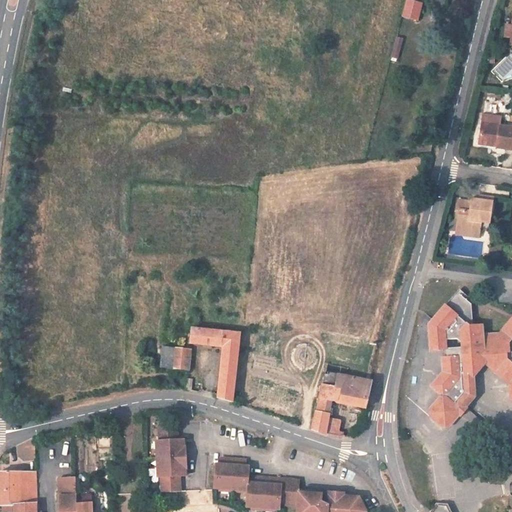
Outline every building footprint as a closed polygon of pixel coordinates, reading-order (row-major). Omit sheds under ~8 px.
[(425,3),(413,0),(409,0),(404,16),(420,21),(425,3)] [(398,60),(402,37),(395,36),(391,58),(398,60)] [(500,140),(500,144),(511,145),(511,124),(486,121),(483,137),(500,140)] [(463,207),(462,216),(459,228),(483,231),(484,226),(485,218),(493,219),(497,194),(482,192),(482,196),(481,204),(475,202),(475,199),(461,197),(459,206),(463,207)] [(492,228),(493,219),(485,218),(484,226),(492,228)] [(439,399),(442,399),(443,403),(440,403),(430,413),(431,422),(441,431),(449,430),(460,418),(460,411),(466,411),(476,399),(475,379),(486,367),(496,375),(500,371),(510,380),(511,397),(511,398),(511,318),(510,318),(496,334),(480,336),(479,326),(466,327),(463,324),(469,317),(468,305),(454,293),(425,326),(427,354),(446,353),(446,362),(441,363),(442,378),(430,392),(439,399)] [(226,345),(222,397),(238,400),(242,333),(205,328),(194,327),(192,341),(226,345)] [(193,347),(177,345),(175,365),(191,367),(193,347)] [(190,375),(188,389),(196,391),(196,376),(190,375)] [(325,386),(315,429),(329,434),(336,404),(370,409),(376,382),(341,375),(338,387),(325,385),(325,386)] [(162,475),(163,489),(183,488),(181,474),(196,473),(196,470),(190,470),(190,463),(188,463),(187,447),(188,447),(187,440),(193,439),(193,436),(179,437),(177,423),(159,424),(160,438),(156,439),(157,449),(158,449),(159,465),(158,466),(159,475),(162,475)] [(17,459),(33,459),(32,438),(16,442),(17,459)] [(289,501),(304,503),(305,488),(305,478),(256,474),(255,464),(252,463),(252,456),(226,455),(225,461),(222,460),(221,483),(255,486),(254,503),(288,507),(289,501)] [(0,470),(0,503),(14,503),(36,502),(34,470),(0,470)] [(77,511),(77,501),(77,491),(77,490),(76,475),(57,476),(58,511),(77,511)] [(305,488),(304,503),(303,511),(362,511),(363,511),(361,502),(356,494),(346,494),(346,490),(331,489),(331,493),(319,492),(319,489),(305,488)] [(93,491),(77,491),(77,501),(93,500),(93,491)] [(77,501),(77,511),(93,511),(93,500),(77,501)] [(14,503),(14,511),(36,511),(36,502),(14,503)]
